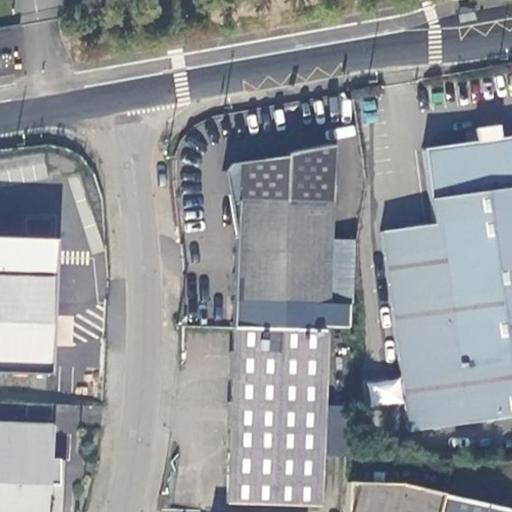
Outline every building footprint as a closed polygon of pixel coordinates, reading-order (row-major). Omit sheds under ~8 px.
[(511,415),(511,134),(483,139),(420,147),(428,223),(378,231),(406,430),(511,415)] [(339,139),(337,218),(358,218),(360,140),(339,139)] [(282,158),(223,165),(220,169),(219,174),(221,179),(224,179),(223,191),(234,200),(234,213),(233,301),(351,303),(355,240),(327,239),(327,145),(281,153),(282,158)] [(0,240),(0,372),(39,374),(46,243),(0,240)] [(318,505),(322,330),(233,327),(228,504),(318,505)] [(0,420),(0,511),(46,511),(50,482),(54,483),(55,458),(49,457),(51,423),(0,420)] [(511,511),(400,485),(345,482),(344,511),(511,511)]
